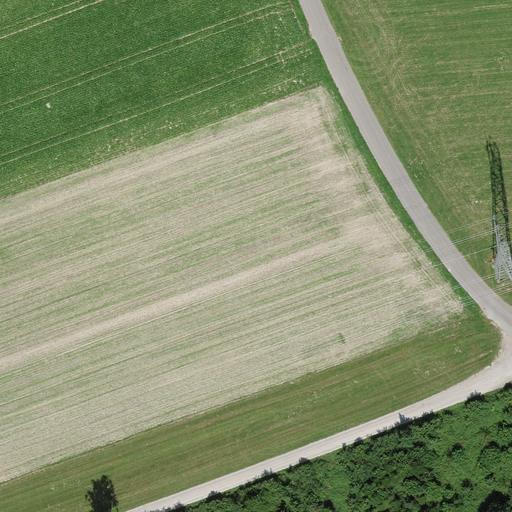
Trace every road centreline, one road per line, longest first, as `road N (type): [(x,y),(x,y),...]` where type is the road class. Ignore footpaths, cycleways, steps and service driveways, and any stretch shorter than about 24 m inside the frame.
road 1 (track): [(116,511),(511,365)]
road 2 (unclassified): [(511,313),(470,278),(347,87),(312,0)]
